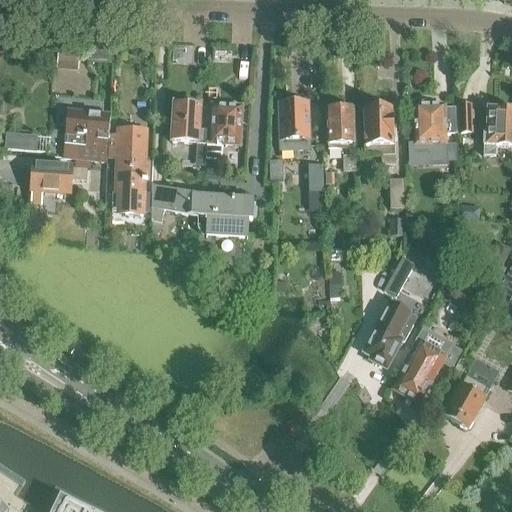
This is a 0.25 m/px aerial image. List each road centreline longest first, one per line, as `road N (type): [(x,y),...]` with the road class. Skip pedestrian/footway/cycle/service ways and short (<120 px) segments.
road 1 (tertiary): [(243,483),(29,349),(0,315)]
road 2 (unclassified): [(511,28),(224,12)]
road 3 (tertiary): [(0,369),(227,500)]
road 4 (unclassified): [(0,2),(224,12)]
road 5 (residential): [(243,483),(268,458),(333,511)]
